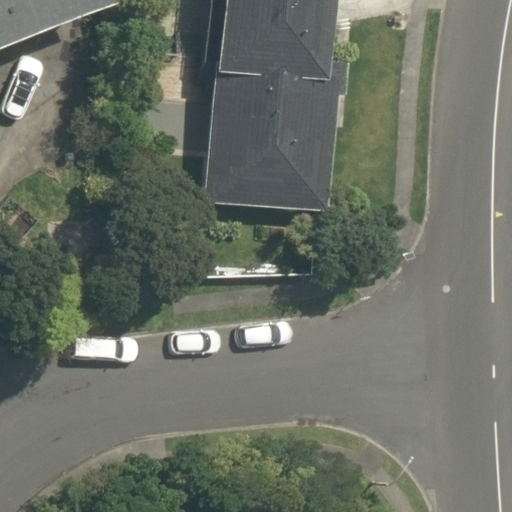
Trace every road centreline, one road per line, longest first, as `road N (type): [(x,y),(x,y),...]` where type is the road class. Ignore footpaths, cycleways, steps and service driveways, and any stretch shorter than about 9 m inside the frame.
road 1 (residential): [(16,442),(484,311)]
road 2 (tertiary): [(484,311),(511,30)]
road 3 (tertiary): [(493,511),(484,311)]
